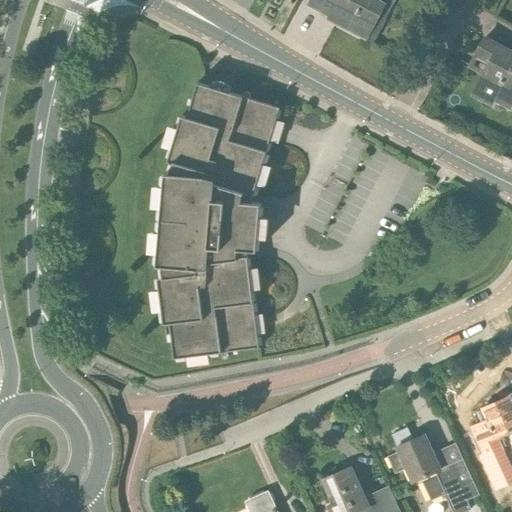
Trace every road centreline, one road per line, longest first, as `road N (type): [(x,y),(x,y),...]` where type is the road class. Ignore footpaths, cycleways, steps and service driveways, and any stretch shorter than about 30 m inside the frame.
road 1 (secondary): [(87,495),(101,455),(97,427),(48,367),(35,295),(44,127),(81,0)]
road 2 (tertiary): [(399,128),(168,0)]
road 3 (secondary): [(70,505),(63,484),(78,463),(75,425),(44,405),(7,410)]
road 4 (unclassified): [(380,354),(492,307),(511,289)]
road 5 (residential): [(399,128),(458,0)]
road 6 (tertiary): [(511,183),(399,128)]
